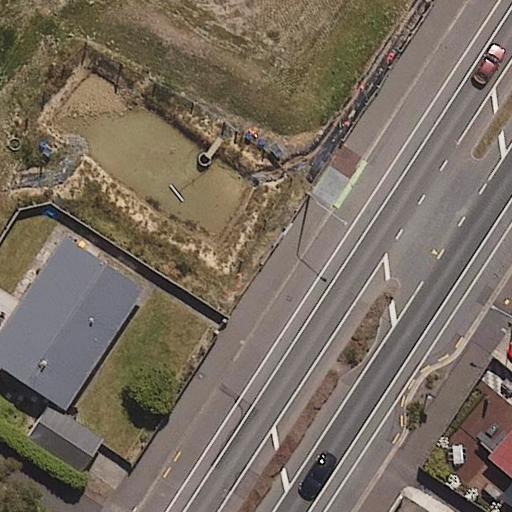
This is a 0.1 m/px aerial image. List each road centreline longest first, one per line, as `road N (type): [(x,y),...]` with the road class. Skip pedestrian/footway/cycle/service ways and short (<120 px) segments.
road 1 (secondary): [(200,511),(511,29)]
road 2 (secondary): [(511,171),(292,511)]
